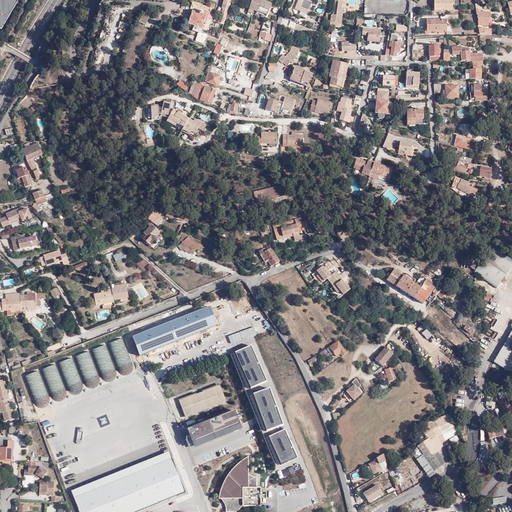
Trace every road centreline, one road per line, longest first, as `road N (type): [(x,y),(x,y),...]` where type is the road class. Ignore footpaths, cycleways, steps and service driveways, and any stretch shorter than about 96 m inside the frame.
road 1 (residential): [(197,103),(230,117),(319,121),(351,134),(375,63),(407,64)]
road 2 (residential): [(254,284),(305,374),(351,511)]
road 3 (unknown): [(377,511),(461,465),(493,350)]
road 4 (residential): [(254,284),(239,277),(87,334)]
road 5 (residential): [(71,0),(0,129)]
road 6 (residential): [(371,272),(335,243),(322,243),(254,284)]
road 7 (residential): [(407,64),(428,65),(430,179)]
